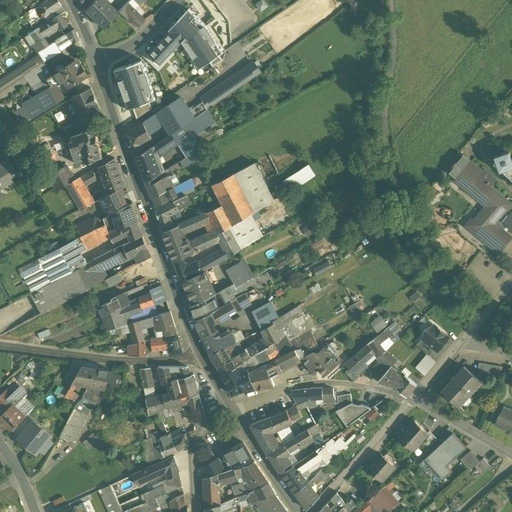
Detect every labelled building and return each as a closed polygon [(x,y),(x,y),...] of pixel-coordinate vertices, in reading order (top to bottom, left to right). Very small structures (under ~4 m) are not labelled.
[(57,0),(48,0),(43,4),(48,13),(61,5),(57,0)] [(104,0),(94,0),(85,10),(95,20),(96,19),(104,27),(117,13),(104,0)] [(138,6),(132,0),(130,0),(129,2),(127,3),(134,10),(138,6)] [(262,0),(257,5),(263,12),(270,6),(265,0),(262,0)] [(127,3),(119,12),(125,18),(127,16),(129,18),(136,12),(134,10),(127,3)] [(48,13),(43,4),(39,7),(44,15),(48,13)] [(39,7),(33,11),(39,19),(44,15),(39,7)] [(159,66),(181,42),(199,69),(224,53),(205,25),(188,10),(169,31),(170,32),(148,55),(159,66)] [(144,20),(136,12),(129,18),(137,26),(144,20)] [(59,15),(37,29),(42,36),(57,27),(59,30),(66,26),(59,15)] [(42,36),(37,29),(26,36),(37,53),(48,46),(42,36)] [(74,29),(65,35),(72,45),(78,41),(74,29)] [(48,46),(37,53),(43,62),(72,45),(65,35),(48,46)] [(0,77),(0,99),(48,69),(43,62),(37,53),(0,77)] [(74,60),(58,71),(61,76),(68,86),(85,75),(78,65),(78,66),(74,60)] [(121,97),(125,110),(132,107),(146,103),(155,99),(142,61),(115,70),(124,96),(121,97)] [(189,109),(195,118),(260,72),(254,63),(189,109)] [(51,75),(48,70),(29,81),(33,86),(45,79),(51,75)] [(51,75),(45,79),(50,87),(54,84),(53,82),(61,76),(58,71),(51,75)] [(50,87),(36,96),(38,99),(45,110),(56,103),(52,97),(55,95),(52,89),(50,87)] [(90,88),(72,97),(82,117),(99,110),(90,88)] [(55,95),(52,97),(56,103),(64,99),(60,92),(55,95)] [(181,98),(158,113),(162,120),(171,134),(185,124),(195,118),(181,98)] [(38,99),(24,107),(31,119),(45,110),(38,99)] [(146,103),(132,107),(137,120),(149,111),(146,103)] [(158,113),(143,123),(147,130),(162,120),(158,113)] [(143,123),(128,133),(133,148),(151,137),(147,130),(143,123)] [(201,150),(185,124),(171,134),(177,143),(183,153),(186,158),(196,153),(201,150)] [(93,128),(82,131),(83,134),(72,137),(74,142),(70,143),(72,150),(71,150),(76,165),(86,162),(86,163),(96,161),(95,159),(102,157),(99,147),(100,147),(96,134),(95,134),(93,128)] [(171,134),(155,146),(157,154),(166,148),(167,150),(177,143),(171,134)] [(155,146),(136,157),(146,182),(151,179),(161,173),(154,156),(157,154),(155,146)] [(511,158),(509,151),(494,157),(500,172),(502,171),(511,179),(511,178),(511,158)] [(183,168),(199,160),(196,153),(186,158),(180,162),(183,168)] [(7,157),(0,161),(0,189),(12,182),(9,177),(16,172),(7,157)] [(114,158),(98,167),(101,173),(108,194),(121,188),(124,186),(114,158)] [(470,161),(453,181),(466,191),(483,171),(470,161)] [(274,201),(254,163),(234,174),(255,212),(274,201)] [(290,192),(316,175),(309,164),(308,164),(283,181),(290,192)] [(66,166),(48,176),(56,192),(67,186),(66,185),(74,181),(66,166)] [(98,167),(79,178),(85,187),(96,180),(96,178),(96,177),(95,176),(101,173),(98,167)] [(483,171),(466,191),(489,210),(485,215),(481,212),(468,227),(474,232),(472,234),(498,255),(509,242),(505,239),(508,235),(504,231),(507,227),(511,230),(511,202),(511,203),(491,187),(497,180),(484,170),(483,171)] [(222,205),(206,213),(210,220),(216,231),(221,241),(217,234),(232,226),(233,225),(251,215),(255,212),(234,174),(212,185),(222,205)] [(161,180),(154,184),(151,179),(146,182),(152,198),(173,188),(175,187),(169,176),(161,180)] [(74,181),(66,185),(67,186),(81,209),(94,202),(85,187),(79,178),(74,181)] [(108,194),(100,199),(109,216),(112,215),(112,214),(122,208),(127,206),(123,196),(125,195),(121,188),(108,194)] [(173,188),(152,198),(156,207),(165,202),(165,201),(176,195),(174,191),(173,188)] [(186,195),(174,201),(178,209),(184,206),(183,206),(189,203),(186,195)] [(174,201),(155,211),(158,221),(168,216),(171,215),(179,211),(178,209),(174,201)] [(127,206),(122,208),(112,214),(112,215),(116,224),(121,222),(124,226),(137,221),(131,204),(127,206)] [(179,211),(171,215),(174,221),(181,217),(179,211)] [(206,213),(178,225),(181,233),(210,220),(206,213)] [(232,226),(217,234),(221,241),(226,250),(230,256),(244,247),(245,247),(262,237),(251,215),(233,225),(232,226)] [(168,216),(158,221),(161,227),(170,222),(168,216)] [(89,220),(75,227),(80,237),(105,225),(104,219),(103,219),(99,221),(94,220),(89,222),(89,220)] [(124,226),(109,232),(110,237),(113,242),(128,236),(130,241),(143,236),(137,221),(124,226)] [(170,222),(161,227),(163,232),(172,228),(170,222)] [(105,225),(80,237),(86,249),(110,237),(109,232),(105,225)] [(172,228),(163,232),(174,262),(183,258),(182,258),(193,254),(189,243),(187,239),(181,241),(178,234),(181,233),(178,225),(172,228)] [(216,231),(189,243),(193,254),(221,241),(216,231)] [(130,241),(123,246),(123,245),(114,250),(118,258),(126,254),(128,259),(135,256),(138,263),(151,257),(148,249),(143,236),(130,241)] [(84,259),(74,240),(59,248),(72,273),(87,264),(84,259)] [(315,252),(326,248),(323,241),(313,245),(315,252)] [(72,273),(59,248),(39,259),(42,265),(49,277),(52,283),(72,273)] [(97,258),(94,260),(87,264),(72,273),(77,280),(98,269),(99,268),(118,258),(114,250),(97,258)] [(226,250),(199,266),(202,272),(219,262),(230,256),(226,250)] [(91,255),(84,259),(87,264),(94,260),(92,256),(91,255)] [(197,261),(185,266),(183,258),(174,262),(181,282),(183,282),(202,273),(202,272),(199,266),(197,261)] [(39,259),(19,270),(22,276),(42,265),(39,259)] [(241,262),(226,271),(234,284),(236,288),(251,279),(241,262)] [(331,262),(314,270),(317,276),(334,269),(331,262)] [(98,269),(77,280),(83,292),(106,280),(99,268),(98,269)] [(202,273),(183,282),(194,305),(204,301),(204,300),(214,295),(215,295),(205,272),(202,273)] [(32,294),(31,294),(41,315),(83,292),(77,280),(72,273),(32,294)] [(108,280),(112,288),(126,281),(122,273),(108,280)] [(49,277),(28,288),(32,294),(52,283),(49,277)] [(234,284),(220,292),(227,304),(229,303),(228,302),(235,299),(231,292),(236,290),(234,284)] [(477,290),(474,295),(480,299),(483,295),(477,290)] [(125,294),(111,299),(112,301),(98,307),(102,317),(113,312),(111,306),(118,303),(127,299),(126,297),(125,294)] [(151,294),(139,299),(140,302),(142,309),(155,305),(151,294)] [(244,294),(237,297),(235,299),(228,302),(229,303),(233,311),(227,315),(228,317),(249,305),(244,294)] [(204,300),(204,301),(194,305),(191,307),(190,307),(195,322),(195,321),(210,315),(211,315),(211,314),(219,309),(214,295),(204,300)] [(127,299),(118,303),(111,306),(113,312),(121,309),(130,305),(128,303),(127,299)] [(140,302),(130,306),(130,305),(121,309),(124,318),(143,312),(142,310),(142,309),(140,302)] [(278,319),(270,302),(264,306),(273,325),(274,325),(273,322),(278,319)] [(219,309),(211,314),(211,315),(210,315),(216,324),(218,322),(219,323),(228,317),(227,315),(233,311),(229,303),(227,304),(219,309)] [(364,306),(361,303),(349,310),(356,320),(364,315),(361,308),(364,306)] [(264,306),(252,312),(262,331),(273,325),(264,306)] [(300,344),(312,336),(297,308),(273,322),(274,325),(273,325),(262,331),(270,345),(284,336),(293,351),(295,351),(302,350),(300,344)] [(113,312),(102,317),(107,331),(114,329),(120,327),(126,325),(124,318),(121,309),(113,312)] [(170,312),(153,317),(155,325),(156,332),(165,330),(166,336),(167,336),(177,334),(170,312)] [(210,315),(195,321),(195,322),(196,322),(199,331),(216,324),(210,315)] [(153,317),(143,320),(146,328),(155,325),(153,317)] [(379,334),(387,326),(380,318),(372,326),(379,334)] [(143,320),(126,325),(120,327),(122,335),(141,329),(146,328),(143,320)] [(402,333),(394,324),(387,329),(394,338),(391,341),(389,338),(379,345),(385,353),(398,340),(397,338),(402,333)] [(199,331),(203,338),(217,331),(214,325),(199,331)] [(319,332),(315,325),(309,330),(317,346),(322,342),(317,334),(319,332)] [(449,339),(433,326),(430,330),(424,330),(424,336),(421,340),(434,351),(437,353),(449,339)] [(120,327),(114,329),(119,346),(125,346),(122,335),(120,327)] [(141,329),(122,335),(125,346),(128,345),(144,342),(141,329)] [(394,338),(387,329),(383,332),(389,338),(391,341),(394,338)] [(217,331),(203,338),(210,355),(224,348),(235,344),(230,333),(220,338),(217,331)] [(383,332),(377,338),(377,337),(366,346),(371,352),(379,345),(389,338),(383,332)] [(177,334),(167,336),(167,337),(169,349),(170,355),(182,352),(177,334)] [(270,345),(269,346),(275,356),(276,359),(293,351),(284,336),(270,345)] [(312,336),(300,344),(302,350),(317,346),(312,336)] [(167,337),(151,340),(153,351),(169,349),(167,337)] [(266,339),(247,351),(251,357),(269,346),(270,345),(266,339)] [(434,351),(421,340),(416,346),(427,355),(429,357),(434,351)] [(144,342),(128,345),(128,356),(145,356),(145,352),(145,341),(144,342)] [(339,350),(332,343),(327,346),(334,354),(339,350)] [(385,353),(379,345),(371,352),(373,354),(376,359),(385,353)] [(269,346),(251,357),(256,366),(275,356),(269,346)] [(313,353),(308,355),(302,360),(313,372),(314,373),(318,369),(324,376),(340,361),(334,354),(327,346),(318,354),(313,353)] [(366,346),(345,364),(350,369),(356,376),(357,376),(366,367),(363,363),(373,354),(371,352),(366,346)] [(224,348),(210,355),(213,362),(222,377),(222,376),(236,367),(232,362),(227,354),(224,348)] [(247,351),(232,362),(236,367),(251,357),(247,351)] [(300,361),(295,351),(293,351),(276,359),(275,360),(280,369),(279,369),(280,371),(281,371),(300,361)] [(386,352),(376,359),(389,370),(392,366),(394,368),(398,362),(386,352)] [(429,357),(427,355),(415,369),(424,377),(436,363),(429,357)] [(275,359),(266,364),(269,374),(279,369),(280,369),(275,360),(275,359)] [(300,361),(281,371),(288,384),(301,381),(300,378),(316,376),(314,373),(313,372),(302,360),(300,361)] [(266,364),(249,373),(254,386),(256,390),(274,386),(269,374),(266,364)] [(502,367),(478,364),(477,376),(500,379),(502,367)] [(389,370),(377,383),(387,386),(396,375),(394,373),(397,370),(394,368),(392,366),(389,370)] [(82,367),(73,382),(85,385),(88,386),(89,386),(97,369),(82,367)] [(187,368),(158,367),(160,377),(170,375),(180,372),(182,378),(190,376),(187,368)] [(240,373),(236,367),(222,376),(228,385),(232,395),(254,386),(249,373),(247,370),(240,373)] [(464,367),(442,393),(459,408),(460,407),(458,406),(464,399),(466,400),(475,390),(473,389),(479,382),(481,384),(481,383),(464,367)] [(111,372),(97,369),(89,386),(96,388),(105,389),(111,372)] [(150,369),(140,370),(144,389),(152,388),(150,369)] [(350,369),(345,374),(353,383),(358,378),(357,376),(356,376),(350,369)] [(120,376),(112,373),(107,385),(116,388),(120,376)] [(398,376),(389,387),(394,388),(404,376),(401,373),(398,376)] [(170,375),(160,377),(162,384),(167,383),(172,381),(170,375)] [(182,378),(177,380),(180,392),(182,399),(199,395),(194,375),(190,376),(182,378)] [(396,375),(387,386),(389,387),(398,376),(396,375)] [(404,376),(394,388),(406,399),(416,387),(404,376)] [(172,381),(167,383),(170,394),(180,392),(177,380),(172,381)] [(26,392),(32,386),(27,381),(21,387),(26,392)] [(91,402),(96,388),(88,386),(86,392),(91,394),(88,400),(82,398),(77,403),(74,408),(88,415),(94,404),(91,402)] [(14,394),(0,407),(0,414),(2,416),(5,413),(7,412),(13,405),(14,406),(21,399),(22,397),(26,392),(21,387),(14,394)] [(9,388),(0,396),(0,407),(14,394),(9,388)] [(321,389),(304,391),(305,403),(322,401),(322,399),(321,391),(321,389)] [(69,390),(65,396),(72,400),(75,394),(69,390)] [(333,390),(321,391),(322,399),(333,399),(333,393),(333,390)] [(304,391),(292,392),(297,406),(305,403),(304,391)] [(91,394),(86,392),(83,396),(82,398),(88,400),(91,394)] [(180,392),(170,394),(163,396),(164,402),(166,409),(169,408),(169,407),(181,404),(183,403),(182,399),(180,392)] [(77,394),(73,401),(77,403),(82,398),(83,396),(77,394)] [(199,395),(182,399),(183,403),(181,404),(182,409),(183,412),(184,412),(185,416),(189,415),(191,421),(194,421),(194,422),(205,420),(199,395)] [(334,406),(335,412),(352,404),(351,395),(337,397),(338,404),(334,406)] [(163,396),(154,398),(156,404),(164,402),(163,396)] [(154,398),(146,400),(149,416),(158,413),(157,411),(156,404),(154,398)] [(32,411),(21,399),(14,406),(24,417),(25,419),(32,411)] [(297,406),(286,410),(290,421),(301,416),(308,430),(314,425),(316,425),(305,403),(297,406)] [(352,404),(335,412),(347,428),(371,410),(369,409),(366,407),(363,406),(361,406),(358,407),(356,406),(355,406),(353,405),(352,404)] [(13,405),(7,412),(5,413),(2,416),(0,417),(0,418),(6,424),(5,426),(8,429),(10,428),(11,429),(24,417),(14,406),(13,405)] [(169,408),(157,411),(158,413),(161,418),(172,414),(171,412),(169,407),(169,408)] [(88,415),(74,408),(60,437),(73,444),(88,415)] [(511,411),(503,408),(500,416),(499,415),(496,423),(499,425),(498,428),(506,431),(506,433),(511,435),(511,411)] [(286,410),(270,417),(277,431),(272,433),(277,442),(279,441),(277,438),(279,437),(277,431),(284,428),(292,425),(290,421),(286,410)] [(24,417),(11,429),(14,433),(15,432),(25,419),(24,417)] [(20,437),(33,421),(27,417),(15,432),(20,437)] [(270,417),(258,422),(250,426),(258,439),(267,454),(280,446),(277,442),(272,433),(277,431),(270,417)] [(156,420),(163,436),(168,434),(162,418),(156,420)] [(36,454),(51,436),(33,421),(20,437),(18,439),(36,454)] [(414,422),(398,439),(412,452),(421,442),(428,434),(427,434),(414,422)] [(320,435),(314,425),(308,430),(313,439),(318,449),(325,444),(320,435)] [(284,428),(277,431),(279,437),(281,440),(283,444),(284,444),(290,440),(288,436),(284,428)] [(296,437),(291,440),(296,449),(313,439),(308,430),(296,437)] [(437,440),(428,432),(427,434),(428,434),(421,442),(428,448),(437,440)] [(189,444),(186,433),(172,439),(172,440),(177,451),(189,444)] [(163,436),(160,437),(163,444),(172,440),(172,439),(170,434),(168,434),(163,436)] [(318,449),(316,450),(327,464),(336,456),(356,437),(354,434),(344,444),(340,439),(333,445),(330,441),(325,444),(318,449)] [(466,449),(453,434),(425,460),(443,481),(452,473),(447,466),(466,449)] [(154,448),(163,444),(160,437),(160,436),(150,439),(154,448)] [(163,444),(154,448),(159,459),(177,451),(172,440),(163,444)] [(290,440),(284,444),(290,452),(296,449),(291,440),(290,440)] [(242,442),(225,452),(234,469),(240,468),(253,462),(242,442)] [(290,452),(284,444),(280,446),(267,454),(277,470),(290,462),(287,457),(291,454),(290,452)] [(316,450),(309,455),(314,462),(320,470),(322,468),(327,464),(316,450)] [(474,467),(479,462),(470,452),(461,461),(470,471),(474,467)] [(399,463),(388,453),(383,458),(394,468),(399,463)] [(293,466),(293,467),(298,474),(299,473),(314,462),(309,455),(293,466)] [(383,458),(380,455),(368,469),(381,482),(394,468),(383,458)] [(174,457),(146,469),(150,479),(167,471),(169,478),(179,474),(177,467),(174,457)] [(479,462),(474,467),(481,475),(490,467),(483,459),(479,462)] [(218,460),(203,469),(203,479),(224,472),(218,460)] [(253,462),(240,468),(244,474),(252,485),(266,479),(254,462),(253,462)] [(290,462),(277,470),(280,475),(293,467),(293,466),(290,462)] [(293,467),(280,475),(295,494),(306,485),(302,479),(303,478),(299,473),(298,474),(293,467)] [(240,468),(234,469),(237,478),(244,474),(240,468)] [(322,468),(308,484),(311,489),(317,484),(318,485),(329,474),(322,468)] [(146,469),(132,475),(138,489),(142,487),(141,483),(150,479),(146,469)] [(224,472),(203,479),(204,499),(219,495),(219,484),(237,479),(237,478),(234,469),(224,472)] [(166,493),(182,485),(179,474),(169,478),(162,482),(165,489),(166,493)] [(252,485),(246,487),(249,493),(255,490),(254,489),(269,483),(266,479),(252,485)] [(269,483),(254,489),(255,490),(259,501),(276,494),(270,484),(269,483)] [(246,487),(245,484),(233,487),(236,498),(238,497),(249,493),(246,487)] [(306,485),(295,494),(307,510),(318,498),(308,484),(306,485)] [(122,511),(110,485),(99,490),(109,511),(122,511)] [(165,489),(148,496),(150,500),(166,493),(165,489)] [(255,490),(249,493),(250,498),(252,503),(257,502),(259,501),(255,490)] [(394,508),(380,491),(367,502),(372,508),(375,511),(388,511),(389,511),(394,508)] [(146,502),(150,511),(159,506),(158,503),(164,500),(166,503),(170,501),(166,493),(150,500),(146,502)] [(249,493),(238,497),(239,502),(246,499),(250,498),(249,493)] [(341,499),(336,493),(331,499),(335,504),(341,499)] [(184,494),(170,501),(173,511),(186,505),(184,494)] [(259,501),(257,502),(263,511),(266,510),(267,511),(282,511),(287,510),(276,494),(259,501)] [(219,495),(204,499),(205,508),(220,505),(219,499),(219,498),(219,495)] [(220,505),(220,511),(224,511),(240,505),(239,502),(238,497),(236,498),(220,505)] [(65,502),(63,498),(53,502),(55,506),(65,502)] [(351,511),(341,499),(335,504),(339,509),(336,511),(351,511)] [(187,511),(187,507),(175,511),(173,511),(170,501),(166,503),(160,506),(162,511),(163,511),(165,511),(164,511),(187,511)] [(71,508),(62,511),(87,511),(89,511),(85,502),(71,508)] [(144,502),(131,508),(133,511),(147,511),(150,511),(146,502),(144,502)] [(263,511),(257,502),(252,503),(253,506),(257,511),(267,511),(266,510),(263,511)] [(355,511),(367,511),(372,508),(367,502),(355,511)]
